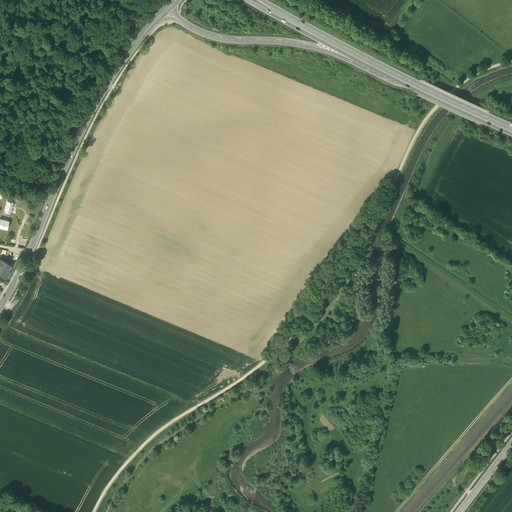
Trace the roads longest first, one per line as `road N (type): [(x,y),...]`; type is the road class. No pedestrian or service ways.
road 1 (track): [(511,60),(470,76),(427,116),(374,225),(317,308),(255,369),(150,438),(93,511)]
road 2 (tertiary): [(153,24),(88,115),(0,306)]
road 3 (trunk): [(177,18),(215,36),(287,40),(369,59)]
road 4 (track): [(394,511),(511,378)]
road 5 (trunk): [(511,127),(369,59)]
road 6 (track): [(511,323),(392,242)]
road 7 (trunk): [(369,59),(261,0)]
